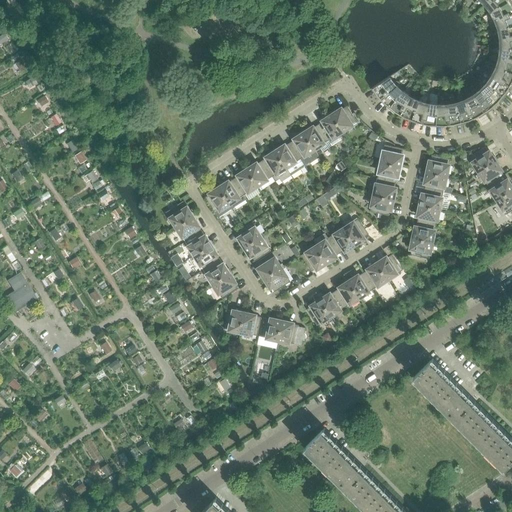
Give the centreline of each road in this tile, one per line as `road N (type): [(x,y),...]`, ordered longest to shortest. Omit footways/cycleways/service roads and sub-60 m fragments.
road 1 (residential): [(344,86),(189,184),(260,299),(295,300),(393,236),(419,141)]
road 2 (residential): [(166,511),(511,289)]
